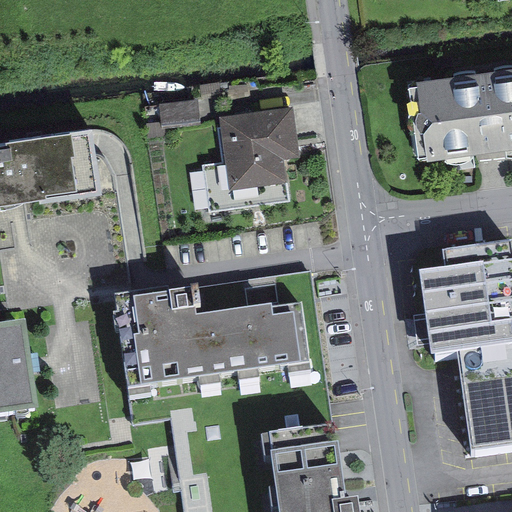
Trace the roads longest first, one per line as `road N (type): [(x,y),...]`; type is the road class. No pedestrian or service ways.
road 1 (residential): [(362,221),(404,511)]
road 2 (residential): [(331,0),(362,221)]
road 3 (residential): [(511,201),(362,221)]
